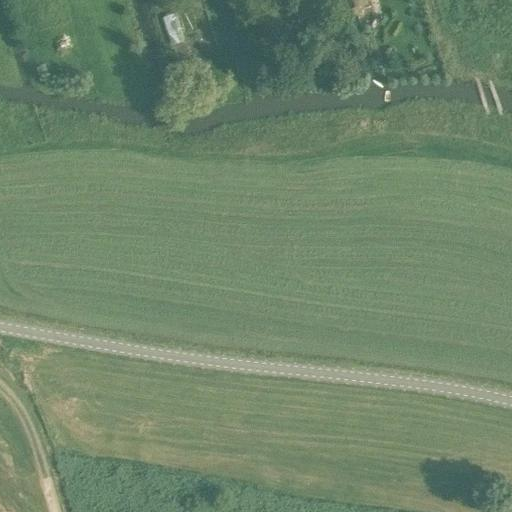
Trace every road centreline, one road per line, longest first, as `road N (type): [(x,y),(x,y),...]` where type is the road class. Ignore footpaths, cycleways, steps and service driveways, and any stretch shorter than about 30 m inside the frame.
road 1 (unclassified): [(0,326),(511,400)]
road 2 (track): [(54,511),(17,404),(0,390)]
